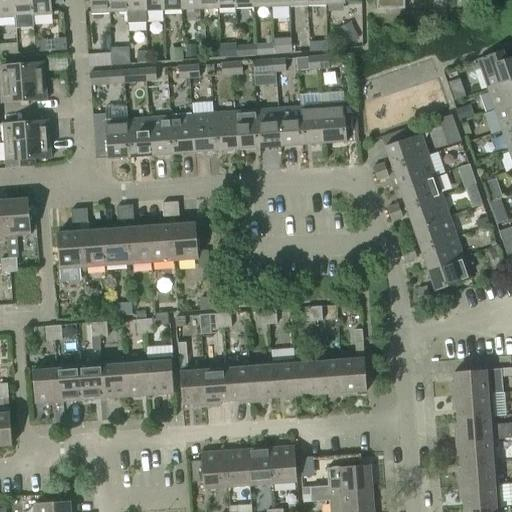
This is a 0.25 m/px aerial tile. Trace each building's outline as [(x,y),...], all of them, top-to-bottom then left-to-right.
[(0,0),(0,18),(15,17),(13,0),(0,0)] [(13,0),(15,17),(33,16),(31,0),(13,0)] [(31,0),(33,16),(52,15),(51,4),(63,4),(63,0),(31,0)] [(109,0),(89,0),(90,13),(110,12),(109,0)] [(126,0),(109,0),(110,12),(127,12),(126,0)] [(126,0),(127,12),(128,24),(146,23),(145,11),(145,0),(126,0)] [(163,0),(145,0),(145,11),(164,10),(163,0)] [(180,0),(163,0),(164,10),(181,10),(180,0)] [(198,0),(180,0),(181,10),(199,9),(198,0)] [(217,0),(198,0),(199,9),(217,9),(217,0)] [(217,0),(217,9),(236,8),(235,0),(217,0)] [(66,51),(65,38),(53,39),(54,52),(66,51)] [(34,40),(35,53),(47,52),(46,39),(34,40)] [(309,52),(327,51),(327,42),(309,42),(309,52)] [(243,45),(241,49),(241,56),(291,54),(291,43),(243,45)] [(237,46),(237,44),(219,45),(219,59),(237,58),(237,46)] [(511,47),(477,60),(488,90),(511,81),(511,47)] [(145,52),(137,52),(137,64),(146,63),(145,52)] [(182,60),(182,52),(170,53),(170,61),(182,60)] [(328,56),(317,57),(318,70),(328,69),(328,56)] [(317,57),(307,58),(308,70),(318,70),(317,57)] [(274,60),(264,61),(265,73),(275,73),(274,60)] [(284,60),(274,60),(275,73),(285,72),(284,60)] [(43,62),(0,65),(0,84),(45,82),(43,62)] [(231,63),(221,64),(222,76),(232,76),(231,63)] [(242,63),(231,63),(232,76),(243,75),(242,63)] [(189,66),(178,67),(179,79),(190,79),(189,66)] [(198,66),(189,66),(190,79),(199,78),(198,66)] [(145,69),(135,70),(136,83),(146,82),(145,69)] [(156,69),(145,69),(146,82),(157,81),(156,69)] [(124,71),(90,74),(91,86),(125,83),(124,71)] [(511,81),(488,90),(495,111),(511,104),(511,81)] [(45,82),(0,84),(0,89),(1,104),(46,101),(45,82)] [(194,115),(192,115),(195,153),(216,152),(213,114),(212,103),(193,105),(194,115)] [(344,104),(321,106),(324,144),(347,142),(344,104)] [(511,104),(495,111),(502,131),(511,127),(511,104)] [(321,106),(299,107),(302,146),(324,144),(321,106)] [(299,107),(278,109),(281,147),(302,146),(299,107)] [(130,158),(127,120),(126,108),(105,110),(105,114),(92,115),(95,159),(107,158),(107,160),(130,158)] [(456,111),(460,121),(468,119),(464,108),(456,111)] [(278,109),(256,111),(259,149),(281,147),(278,109)] [(256,111),(235,112),(238,150),(259,149),(256,111)] [(235,112),(213,114),(216,152),(238,150),(235,112)] [(192,115),(170,117),(173,155),(195,153),(192,115)] [(170,117),(149,118),(152,157),(173,155),(170,117)] [(149,118),(127,120),(130,158),(152,157),(149,118)] [(48,120),(2,123),(4,143),(49,140),(48,120)] [(511,127),(502,131),(509,151),(511,149),(511,127)] [(384,147),(392,169),(428,157),(420,134),(384,147)] [(49,140),(4,143),(6,168),(34,166),(34,159),(50,158),(49,140)] [(428,157),(392,169),(399,189),(435,177),(428,157)] [(383,164),(372,168),(377,181),(388,177),(383,164)] [(435,177),(399,189),(406,210),(442,197),(435,177)] [(442,197),(406,210),(413,230),(449,218),(442,197)] [(27,200),(3,201),(6,237),(30,235),(27,200)] [(177,202),(169,203),(170,218),(178,217),(177,202)] [(169,203),(161,204),(162,218),(170,218),(169,203)] [(398,205),(386,209),(389,216),(400,212),(398,205)] [(123,206),(115,207),(116,221),(124,221),(123,206)] [(131,206),(123,206),(124,221),(132,220),(131,206)] [(86,209),(78,210),(79,224),(87,224),(86,209)] [(78,210),(70,210),(71,225),(79,224),(78,210)] [(400,212),(389,216),(391,222),(402,218),(400,212)] [(456,238),(449,218),(413,230),(420,250),(456,238)] [(489,226),(487,219),(476,223),(478,230),(489,226)] [(195,223),(172,225),(175,261),(198,259),(195,223)] [(172,225),(149,227),(151,263),(175,261),(172,225)] [(149,227),(126,229),(129,264),(151,263),(149,227)] [(126,229),(103,230),(106,266),(129,264),(126,229)] [(103,230),(80,232),(83,268),(106,266),(103,230)] [(80,232),(57,234),(59,270),(83,268),(80,232)] [(463,258),(456,238),(420,250),(427,271),(463,258)] [(412,246),(400,250),(405,263),(416,259),(412,246)] [(463,258),(427,271),(435,292),(470,280),(463,258)] [(8,259),(0,259),(0,261),(1,273),(9,273),(8,259)] [(16,259),(8,259),(9,273),(17,272),(16,259)] [(167,282),(169,295),(182,293),(180,280),(167,282)] [(426,288),(415,291),(420,305),(431,301),(426,288)] [(210,299),(200,300),(201,310),(211,309),(210,299)] [(313,307),(305,308),(306,322),(314,321),(313,307)] [(321,307),(313,307),(314,321),(322,321),(321,307)] [(276,310),(268,311),(269,321),(269,325),(277,324),(276,310)] [(268,311),(260,311),(261,325),(269,325),(269,321),(268,311)] [(155,319),(152,319),(152,326),(167,325),(166,318),(166,313),(155,314),(155,319)] [(223,314),(215,315),(216,329),(224,328),(223,314)] [(230,314),(223,314),(224,328),(231,328),(230,314)] [(152,319),(144,320),(145,334),(153,333),(152,326),(152,319)] [(144,320),(136,320),(137,334),(145,334),(144,320)] [(98,323),(90,324),(92,338),(99,337),(98,323)] [(106,323),(98,323),(99,337),(107,337),(106,323)] [(53,326),(45,327),(46,341),(54,340),(53,326)] [(61,326),(53,326),(54,340),(62,340),(61,326)] [(362,330),(353,330),(354,344),(363,344),(362,330)] [(186,343),(177,343),(179,358),(187,357),(186,343)] [(364,356),(340,358),(342,396),(357,395),(357,392),(366,392),(364,356)] [(170,358),(146,360),(149,396),(173,394),(170,358)] [(340,358),(317,359),(319,395),(328,394),(328,397),(342,396),(340,358)] [(317,359),(294,361),(297,400),(311,399),(311,396),(319,395),(317,359)] [(146,360),(124,361),(126,397),(149,396),(146,360)] [(124,361),(101,363),(103,399),(126,397),(124,361)] [(294,361),(271,363),(274,398),(282,398),(282,401),(297,400),(294,361)] [(101,363),(78,365),(81,401),(103,399),(101,363)] [(271,363),(249,364),(252,403),(266,402),(265,399),(274,398),(271,363)] [(249,364),(226,366),(228,402),(237,401),(237,404),(252,403),(249,364)] [(78,365),(56,366),(58,402),(81,401),(78,365)] [(56,366),(32,368),(34,404),(58,402),(56,366)] [(226,366),(203,368),(206,406),(220,405),(220,402),(228,402),(226,366)] [(203,368),(179,369),(182,405),(191,405),(192,407),(206,406),(203,368)] [(454,382),(451,382),(452,396),(490,393),(489,378),(511,376),(511,368),(501,369),(489,370),(453,372),(454,382)] [(490,393),(452,396),(453,411),(456,411),(456,419),(492,417),(490,393)] [(9,410),(0,410),(0,446),(11,446),(9,410)] [(457,427),(454,428),(455,442),(494,439),(511,438),(511,437),(511,425),(493,427),(492,417),(456,419),(457,427)] [(494,439),(455,442),(456,457),(459,456),(460,465),(495,462),(494,439)] [(293,447),(270,448),(273,484),(296,483),(293,447)] [(270,448),(247,450),(250,486),(273,484),(270,448)] [(247,450),(224,452),(227,487),(250,486),(247,450)] [(224,452),(201,453),(203,489),(227,487),(224,452)] [(460,473),(457,474),(458,488),(497,485),(495,462),(460,465),(460,473)] [(327,485),(309,487),(310,495),(371,490),(369,464),(326,468),(327,485)] [(497,485),(458,488),(460,502),(462,502),(463,510),(499,507),(497,485)] [(373,511),(371,490),(310,495),(310,502),(328,500),(329,511),(373,511)] [(69,511),(69,501),(33,504),(33,511),(69,511)]
